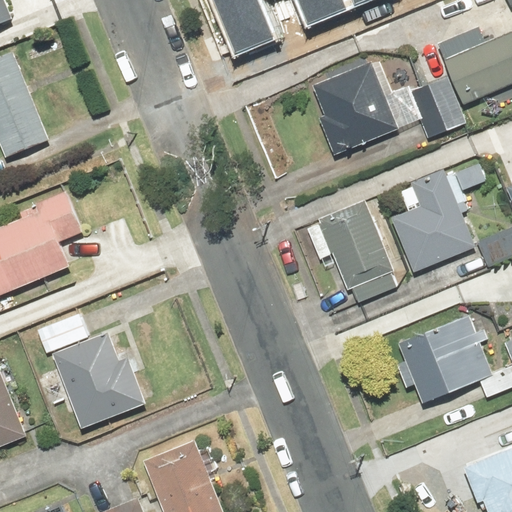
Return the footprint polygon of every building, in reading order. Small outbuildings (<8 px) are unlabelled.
[(0,0),(0,28),(20,20),(11,0),(0,0)] [(213,0),(234,53),(274,37),(260,0),(213,0)] [(296,0),(305,21),(345,5),(343,0),(296,0)] [(511,31),(442,61),(462,107),(511,86),(511,31)] [(14,55),(0,60),(0,148),(6,162),(50,144),(14,55)] [(397,134),(370,65),(312,88),(324,120),(317,123),(332,159),(397,134)] [(449,82),(411,98),(429,141),(467,125),(449,82)] [(419,207),(390,218),(411,273),(473,249),(458,210),(466,206),(460,191),(487,180),(481,164),(445,178),(442,171),(410,184),(419,207)] [(17,212),(20,219),(0,227),(0,296),(66,270),(55,244),(81,234),(65,193),(17,212)] [(366,203),(318,222),(304,227),(318,261),(331,256),(345,291),(351,289),(357,305),(400,288),(366,203)] [(90,338),(81,315),(37,331),(46,354),(90,338)] [(511,340),(480,353),(467,318),(397,346),(419,404),(478,382),(485,399),(511,388),(511,340)] [(106,336),(50,356),(78,430),(146,405),(128,357),(115,362),(106,336)] [(0,377),(0,447),(24,438),(0,377)] [(221,511),(194,441),(142,461),(162,511),(221,511)] [(511,511),(511,447),(460,468),(475,505),(481,502),(485,511),(511,511)] [(138,506),(136,499),(102,511),(148,511),(145,503),(138,506)]
